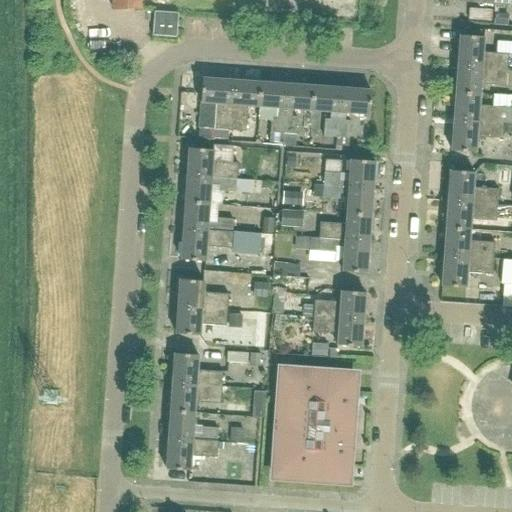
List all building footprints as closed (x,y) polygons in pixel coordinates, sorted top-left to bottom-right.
[(141,0),(112,0),(113,10),(142,8),(141,0)] [(469,20),(491,22),(492,10),(470,9),(469,20)] [(178,13),(153,11),(152,36),(176,38),(178,13)] [(460,35),(458,64),(508,68),(509,54),(511,54),(511,43),(502,42),(501,54),(483,52),(485,37),(460,35)] [(511,72),(508,72),(508,68),(458,64),(456,93),(481,95),(481,85),(511,86),(511,72)] [(227,131),(231,80),(202,78),(201,103),(216,104),(214,130),(227,131)] [(248,107),(257,107),(259,82),(231,80),(227,131),(246,132),(248,107)] [(284,134),(287,84),(259,82),(257,107),(278,109),(277,116),(272,116),(271,133),(284,134)] [(313,111),(315,86),(287,84),(284,134),(296,135),(298,117),(293,117),(293,110),(313,111)] [(340,138),(343,88),(315,86),(313,111),(331,112),(330,120),(325,119),(324,137),(340,138)] [(340,138),(350,138),(351,121),(346,121),(346,114),(370,115),(372,90),(343,88),(340,138)] [(511,107),(480,106),(481,95),(456,93),(454,121),(504,125),(504,123),(511,124),(511,121),(511,107)] [(503,140),(504,125),(454,121),(452,151),(476,152),(477,138),(503,140)] [(187,177),(237,180),(238,163),(213,161),(213,150),(189,148),(187,177)] [(324,186),(373,190),(375,161),(350,160),(349,179),(341,178),(342,173),(325,172),(324,186)] [(450,171),(448,200),(498,203),(499,190),(473,188),(475,172),(450,171)] [(237,180),(187,177),(185,205),(210,206),(211,185),(219,186),(218,191),(236,193),(237,180)] [(348,195),(346,216),(371,217),(373,190),(324,186),(323,198),(340,199),(340,194),(348,195)] [(302,192),(283,191),(282,204),(302,205),(302,192)] [(497,222),(498,203),(448,200),(446,228),(471,230),(471,220),(497,222)] [(210,206),(185,205),(183,232),(233,236),(234,232),(233,232),(234,220),(216,219),(216,224),(208,224),(210,206)] [(301,228),(303,211),(282,210),(281,227),(301,228)] [(320,239),(319,242),(369,245),(371,217),(346,216),(346,224),(320,222),(319,239),(320,239)] [(470,241),(471,230),(446,228),(444,257),(494,261),(495,243),(470,241)] [(233,236),(183,232),(181,261),(205,262),(206,247),(232,249),(233,236)] [(369,245),(319,242),(319,252),(336,253),(336,248),(344,248),(342,272),(367,274),(369,245)] [(493,275),(494,261),(444,257),(442,286),(466,288),(467,273),(493,275)] [(511,260),(504,260),(502,285),(511,285),(511,260)] [(312,293),(310,274),(276,278),(277,288),(287,287),(288,295),(312,293)] [(178,307),(228,311),(229,294),(203,293),(204,281),(180,280),(178,307)] [(314,300),(313,317),(363,320),(365,293),(341,291),(340,302),(314,300)] [(228,311),(178,307),(176,335),(200,336),(201,325),(227,327),(228,311)] [(363,320),(313,317),(312,333),(338,335),(337,346),(361,348),(363,320)] [(248,364),(249,354),(228,352),(227,363),(248,364)] [(172,382),(222,386),(223,371),(198,370),(199,355),(174,353),(172,382)] [(280,389),(275,458),(282,458),(282,468),(303,469),(303,479),(338,481),(338,474),(348,475),(355,382),(345,381),(346,374),(310,372),(310,381),(288,380),(287,389),(280,389)] [(222,386),(172,382),(170,411),(195,413),(196,402),(221,404),(222,386)] [(195,413),(170,411),(168,440),(219,443),(219,441),(218,441),(219,428),(202,427),(201,432),(194,432),(195,413)] [(219,443),(168,440),(166,469),(191,471),(192,456),(218,458),(219,443)]
